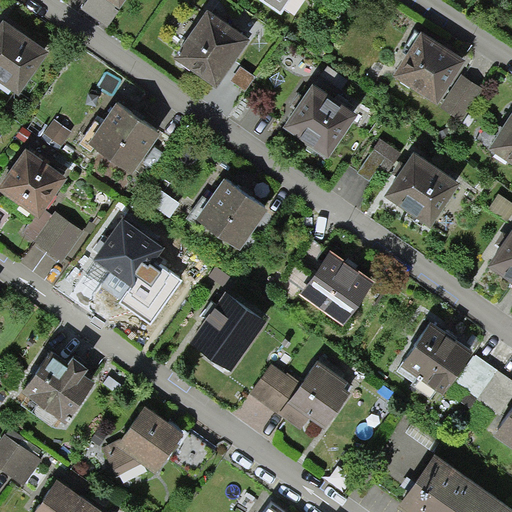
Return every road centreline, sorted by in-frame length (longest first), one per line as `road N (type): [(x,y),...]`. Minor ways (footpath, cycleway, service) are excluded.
road 1 (residential): [(46,0),(511,331)]
road 2 (residential): [(341,511),(0,263)]
